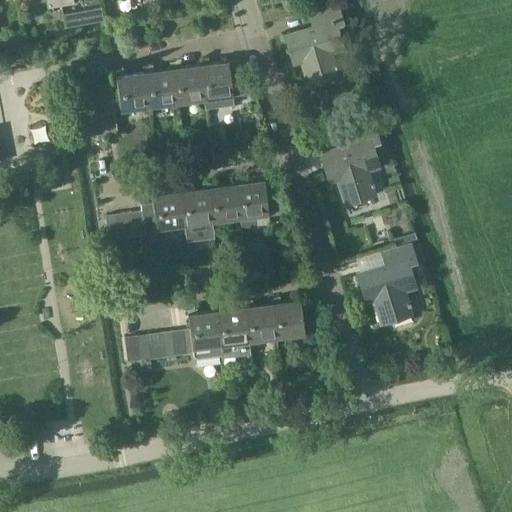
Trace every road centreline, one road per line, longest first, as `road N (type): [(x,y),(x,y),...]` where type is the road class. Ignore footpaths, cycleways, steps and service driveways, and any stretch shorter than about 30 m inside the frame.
road 1 (residential): [(0,475),(365,403)]
road 2 (residential): [(126,313),(328,277)]
road 3 (residential): [(107,190),(291,156)]
road 4 (unclassified): [(365,403),(511,376)]
road 5 (residential): [(254,33),(111,62)]
road 6 (residential): [(365,403),(328,277)]
road 7 (residential): [(291,156),(254,33)]
road 8 (residential): [(328,277),(291,156)]
road 9 (track): [(511,296),(436,389)]
